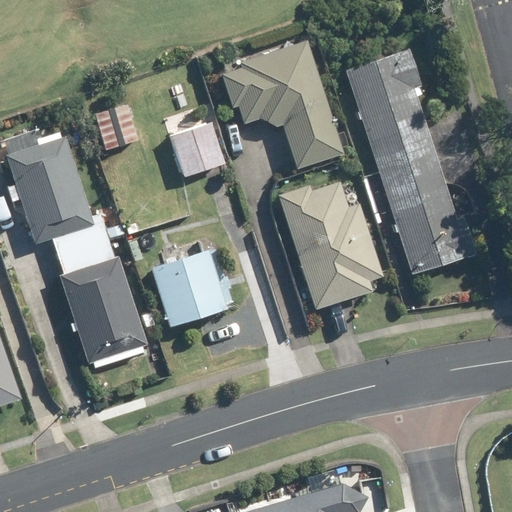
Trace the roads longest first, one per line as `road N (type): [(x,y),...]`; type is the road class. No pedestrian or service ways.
road 1 (tertiary): [(0,503),(418,375)]
road 2 (unclassified): [(443,511),(418,375)]
